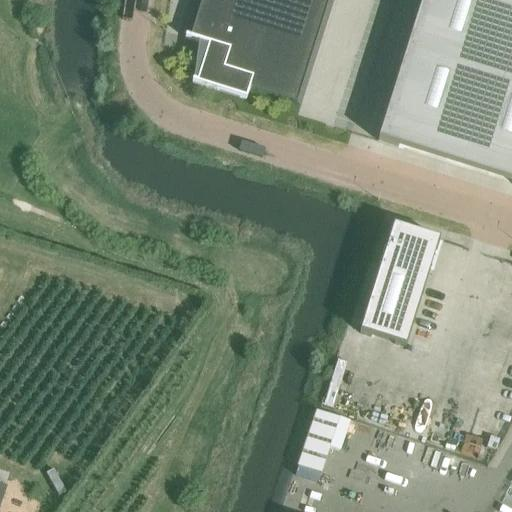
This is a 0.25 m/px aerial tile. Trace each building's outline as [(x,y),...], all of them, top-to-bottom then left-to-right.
[(189,41),(198,44),(208,47),(196,84),(196,85),(246,101),(249,91),(255,92),(258,84),(294,95),(291,104),(296,105),(329,0),(201,0),(190,40),(189,41)] [(511,0),(421,0),(377,142),(397,149),(399,143),(511,178),(511,181),(511,185),(511,184),(511,0)] [(392,228),(359,335),(405,350),(429,274),(438,243),(439,242),(392,228)] [(349,405),(346,421),(391,430),(394,415),(349,405)] [(316,413),(297,468),(320,475),(329,450),(339,453),(349,423),(316,413)]
